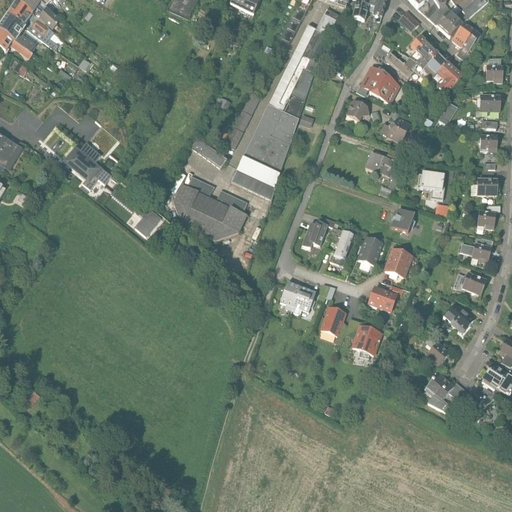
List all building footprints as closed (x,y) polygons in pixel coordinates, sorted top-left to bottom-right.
[(21,0),(17,7),(38,23),(39,21),(52,33),(60,22),(46,10),(42,16),(36,12),(40,7),(45,10),(33,0),(21,0)] [(45,11),(54,3),(50,0),(33,0),(45,10),(45,11)] [(172,0),(167,12),(187,21),(199,0),(172,0)] [(226,1),(223,0),(215,0),(204,26),(212,30),(225,6),(224,6),(226,1)] [(261,0),(232,0),(230,6),(253,17),(261,0),(261,1),(261,0)] [(300,0),(300,2),(276,48),(285,53),(313,0),(315,0),(314,0),(300,0)] [(314,0),(315,0),(317,1),(345,11),(348,0),(314,0)] [(356,0),(352,21),(355,21),(365,24),(367,13),(369,14),(373,15),(372,16),(376,17),(375,23),(380,24),(381,18),(382,18),(386,0),(356,0)] [(406,0),(418,11),(424,6),(421,3),(422,1),(421,0),(406,0)] [(418,11),(428,21),(438,10),(432,0),(424,6),(418,11)] [(431,0),(432,0),(438,10),(439,11),(445,7),(446,7),(440,0),(431,0)] [(461,21),(460,24),(463,27),(489,4),(484,0),(472,0),(475,3),(461,15),(464,17),(461,21)] [(38,23),(17,7),(8,19),(23,30),(28,23),(32,26),(26,33),(55,52),(58,47),(49,41),(54,35),(38,23)] [(437,29),(448,16),(450,14),(445,7),(439,11),(438,10),(428,21),(437,29)] [(307,28),(302,38),(268,106),(283,113),(285,108),(279,105),(302,58),(310,61),(313,63),(338,18),(326,12),(315,32),(307,28)] [(418,27),(405,15),(398,22),(408,31),(410,28),(414,32),(418,27)] [(448,16),(437,29),(450,41),(461,28),(448,16)] [(0,35),(32,58),(33,56),(31,54),(36,48),(23,38),(21,41),(17,39),(23,30),(8,19),(6,21),(7,21),(0,30),(0,35)] [(464,28),(452,43),(462,51),(468,55),(479,39),(469,32),(471,30),(468,29),(467,30),(464,28)] [(9,50),(21,58),(28,63),(32,58),(0,35),(0,52),(5,56),(9,50)] [(234,40),(230,46),(237,49),(240,43),(234,40)] [(429,67),(437,58),(438,58),(431,51),(433,49),(429,45),(427,47),(419,40),(410,49),(415,54),(421,60),(428,67),(429,67)] [(465,59),(468,55),(462,51),(456,59),(467,67),(470,62),(465,59)] [(438,58),(444,65),(449,58),(444,52),(438,58)] [(408,62),(415,66),(421,60),(415,54),(408,61),(408,62)] [(414,73),(418,68),(415,66),(408,62),(403,68),(397,63),(389,56),(385,62),(407,82),(413,76),(412,76),(414,74),(414,73)] [(403,57),(397,63),(403,68),(408,62),(408,61),(403,57)] [(290,96),(297,83),(304,70),(305,70),(310,61),(302,58),(279,105),(285,108),(283,113),(298,121),(305,103),(304,103),(290,96)] [(438,58),(437,58),(429,67),(438,76),(446,67),(444,65),(438,58)] [(424,72),(428,67),(421,60),(415,66),(418,68),(424,72)] [(310,61),(305,70),(314,75),(318,65),(313,63),(310,61)] [(84,62),(79,69),(86,74),(91,67),(84,62)] [(28,72),(24,69),(17,64),(17,65),(12,63),(9,68),(15,72),(14,73),(23,79),(28,72)] [(428,67),(424,72),(418,68),(414,73),(414,74),(428,87),(438,76),(429,67),(428,67)] [(460,80),(446,67),(438,76),(447,84),(439,93),(443,96),(445,99),(446,98),(460,80)] [(304,70),(297,83),(309,89),(314,75),(305,70),(304,70)] [(389,81),(387,79),(386,81),(382,80),(384,77),(371,70),(361,89),(360,91),(369,95),(389,106),(398,89),(396,87),(389,81)] [(71,78),(66,75),(61,72),(58,76),(68,83),(71,78)] [(501,89),(502,73),(499,73),(488,73),(486,73),(485,87),(493,87),(493,89),(501,89)] [(393,77),(389,81),(396,87),(400,83),(393,77)] [(47,86),(39,81),(37,85),(44,89),(47,86)] [(309,89),(297,83),(290,96),(304,103),(309,89)] [(360,91),(361,89),(359,88),(355,95),(366,101),(369,95),(360,91)] [(248,101),(257,106),(260,100),(250,95),(248,101)] [(227,111),(231,105),(220,99),(217,106),(227,111)] [(248,101),(244,107),(254,112),(257,106),(248,101)] [(479,118),(498,119),(499,103),(479,102),(479,118)] [(345,118),(359,125),(361,121),(369,118),(366,111),(364,112),(363,109),(353,104),(345,118)] [(115,109),(122,114),(125,110),(118,105),(115,109)] [(283,113),(268,106),(243,157),(280,175),(281,170),(290,147),(298,121),(283,113)] [(244,107),(242,113),(251,118),(254,112),(244,107)] [(438,126),(446,131),(456,114),(448,109),(438,126)] [(239,118),(249,123),(251,118),(241,113),(239,118)] [(376,114),(371,116),(374,127),(380,125),(376,114)] [(396,124),(402,127),(405,122),(394,116),(392,122),(396,124)] [(239,118),(235,124),(245,129),(249,123),(239,118)] [(310,122),(302,119),(300,125),(308,128),(310,122)] [(235,124),(233,129),(243,134),(245,129),(235,124)] [(380,138),(401,149),(410,131),(402,127),(396,124),(393,130),(388,131),(385,129),(380,138)] [(432,128),(426,124),(423,129),(429,133),(432,128)] [(225,140),(230,131),(224,128),(219,138),(225,140)] [(496,130),(480,128),(480,135),(496,137),(496,130)] [(232,129),(230,135),(240,140),(243,135),(232,129)] [(230,135),(226,141),(237,147),(240,141),(230,135)] [(0,167),(4,170),(17,149),(0,137),(0,167)] [(193,151),(200,142),(195,137),(188,147),(193,151)] [(234,152),(237,147),(226,141),(224,147),(234,152)] [(193,151),(198,154),(205,145),(200,142),(193,151)] [(479,160),(495,160),(496,144),(479,144),(479,160)] [(209,148),(205,145),(198,154),(202,158),(209,148)] [(90,185),(101,171),(94,166),(100,159),(85,146),(80,153),(75,150),(65,162),(77,172),(76,174),(86,181),(90,185)] [(202,158),(207,161),(214,152),(209,148),(202,158)] [(218,155),(214,152),(207,161),(211,164),(218,155)] [(211,164),(216,168),(223,158),(218,155),(211,164)] [(243,157),(236,173),(240,174),(243,176),(249,179),(255,182),(262,185),(268,188),(274,190),(280,175),(243,157)] [(371,157),(365,173),(388,182),(395,162),(387,159),(385,163),(371,157)] [(398,166),(399,166),(405,168),(407,168),(410,161),(401,157),(399,164),(398,166)] [(227,161),(223,158),(216,168),(220,171),(227,161)] [(399,164),(395,162),(388,182),(393,183),(399,166),(398,166),(399,164)] [(401,180),(405,168),(399,166),(393,183),(392,184),(388,193),(393,195),(401,180)] [(90,185),(86,181),(82,186),(90,193),(98,183),(104,188),(111,179),(101,171),(90,185)] [(231,184),(238,187),(243,176),(240,174),(236,173),(231,184)] [(243,176),(238,187),(244,190),(249,179),(243,176)] [(187,189),(193,191),(198,181),(192,179),(187,189)] [(249,179),(244,190),(250,193),(255,182),(249,179)] [(443,182),(421,179),(421,182),(418,182),(416,195),(431,197),(441,198),(441,194),(443,182)] [(198,194),(203,184),(198,181),(193,191),(198,194)] [(250,193),(257,196),(262,185),(255,182),(250,193)] [(198,194),(203,196),(208,186),(203,184),(198,194)] [(262,185),(257,196),(263,199),(268,188),(262,185)] [(216,202),(209,199),(203,196),(198,194),(193,191),(187,189),(182,186),(173,203),(181,226),(213,244),(239,235),(247,217),(242,215),(237,212),(232,210),(226,207),(221,205),(216,202)] [(215,189),(208,186),(203,196),(209,199),(215,189)] [(268,188),(263,199),(271,202),(275,192),(274,191),(274,190),(268,188)] [(476,204),(495,205),(496,189),(476,188),(476,204)] [(390,195),(381,191),(378,199),(387,202),(390,195)] [(226,195),(221,192),(216,202),(221,205),(226,195)] [(442,195),(441,194),(441,198),(431,197),(429,206),(441,207),(443,194),(442,195)] [(221,205),(226,207),(231,197),(226,195),(221,205)] [(236,200),(231,197),(226,207),(232,210),(236,200)] [(232,210),(237,212),(242,202),(236,200),(232,210)] [(247,205),(242,202),(237,212),(242,215),(247,205)] [(145,239),(161,221),(141,204),(134,213),(142,220),(134,230),(145,239)] [(448,213),(436,211),(434,222),(446,226),(448,213)] [(413,221),(398,216),(395,222),(394,221),(394,222),(395,222),(393,226),(392,226),(392,227),(393,227),(391,233),(407,239),(409,233),(412,234),(414,228),(411,227),(413,221)] [(316,226),(318,226),(327,229),(327,230),(332,232),(332,231),(335,226),(318,220),(316,226)] [(478,221),(476,235),(483,236),(483,238),(492,239),(494,223),(478,221)] [(317,230),(310,227),(301,250),(309,253),(312,248),(319,250),(327,230),(327,229),(318,226),(317,230)] [(338,248),(342,236),(342,235),(332,231),(332,232),(328,244),(338,248)] [(344,264),(353,240),(349,238),(342,236),(338,248),(334,257),(333,260),(344,264)] [(353,240),(344,264),(333,260),(334,257),(332,257),(328,265),(343,270),(354,239),(349,237),(349,238),(353,240)] [(381,249),(365,244),(357,265),(373,271),(381,249)] [(478,255),(489,258),(490,251),(480,249),(479,253),(478,255)] [(471,264),(473,256),(461,253),(459,261),(471,264)] [(477,271),(486,274),(490,258),(489,258),(478,255),(474,254),(473,256),(471,264),(470,268),(478,269),(477,271)] [(410,263),(392,256),(384,277),(403,284),(410,263)] [(460,298),(465,287),(457,283),(452,297),(460,300),(460,298)] [(460,298),(479,305),(485,291),(466,284),(465,287),(460,298)] [(291,314),(300,291),(287,286),(280,305),(286,307),(284,312),(291,314)] [(328,292),(322,290),(317,305),(323,307),(324,303),(328,292)] [(315,296),(300,291),(291,314),(300,318),(301,313),(308,315),(310,310),(312,311),(314,304),(312,303),(315,296)] [(389,291),(387,298),(395,302),(398,303),(401,295),(389,291)] [(334,294),(328,292),(324,303),(330,305),(334,294)] [(387,298),(374,294),(368,310),(389,317),(395,302),(387,298)] [(344,319),(328,313),(320,334),(336,340),(341,327),(344,319)] [(452,315),(441,328),(454,338),(454,337),(461,343),(472,330),(459,319),(458,320),(452,315)] [(354,347),(359,333),(360,330),(349,326),(347,329),(343,342),(354,347)] [(347,329),(341,327),(336,340),(333,349),(339,352),(343,342),(347,329)] [(380,340),(359,333),(354,347),(351,353),(359,356),(369,360),(373,361),(380,340)] [(424,358),(428,362),(435,354),(435,347),(425,352),(424,353),(423,355),(423,356),(423,357),(424,358)] [(500,373),(508,377),(510,374),(511,375),(511,354),(510,353),(505,350),(497,364),(503,367),(500,373)] [(448,364),(435,354),(428,362),(425,366),(437,377),(448,364)] [(358,363),(368,364),(369,360),(359,356),(358,363)] [(504,384),(490,376),(482,389),(483,389),(489,394),(490,392),(496,396),(504,384)] [(452,398),(452,397),(436,384),(430,391),(430,392),(423,400),(431,407),(433,404),(441,410),(442,410),(448,403),(452,398)] [(499,397),(505,401),(509,398),(511,396),(511,390),(507,387),(506,386),(499,397)] [(485,400),(489,394),(483,389),(480,394),(481,398),(483,399),(485,400)] [(33,394),(22,407),(30,413),(41,400),(33,394)] [(454,394),(452,397),(452,398),(448,403),(459,412),(465,403),(454,394)] [(483,399),(479,404),(488,413),(494,407),(485,400),(483,399)] [(479,404),(476,402),(471,408),(466,413),(466,414),(477,424),(488,413),(479,404)] [(464,417),(466,414),(466,413),(471,408),(465,403),(459,412),(464,417)] [(442,410),(441,410),(433,404),(431,407),(426,412),(444,422),(449,416),(442,410)]
